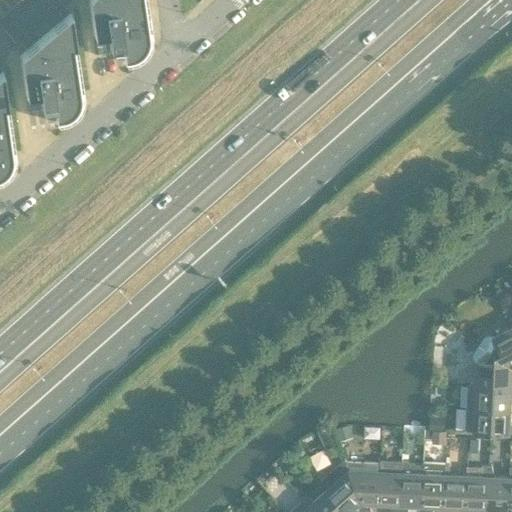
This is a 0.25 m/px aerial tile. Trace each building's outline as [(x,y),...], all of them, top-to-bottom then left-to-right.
[(146,36),(146,33),(146,30),(149,29),(144,0),(88,0),(94,38),(107,36),(109,50),(111,50),(111,49),(121,47),(123,62),(125,62),(125,58),(128,58),(131,57),(132,60),(136,59),(139,57),(142,54),(145,51),(147,48),(149,44),(150,40),(150,36),(146,36)] [(81,90),(70,13),(20,56),(26,96),(39,94),(41,110),(43,110),(43,109),(53,107),(55,122),(57,122),(57,118),(60,118),(63,117),(64,121),(68,119),(71,117),(74,114),(77,111),(79,108),(81,104),(82,100),(82,97),(78,97),(78,93),(78,90),(81,90)] [(9,150),(13,150),(2,72),(0,73),(0,178),(3,177),(6,174),(9,172),(11,168),(12,164),(13,161),(14,157),(10,157),(10,153),(9,150)] [(482,340),(479,345),(511,366),(511,326),(493,336),(489,336),(487,336),(484,338),(482,340)] [(475,385),(511,386),(511,378),(511,379),(511,376),(511,366),(479,345),(475,351),(474,353),(474,356),(475,359),(477,362),(475,385)] [(511,395),(511,386),(475,385),(467,385),(466,408),(510,410),(511,395)] [(511,424),(510,425),(510,410),(466,408),(465,431),(511,433),(511,424)] [(430,417),(430,428),(438,428),(439,418),(430,417)] [(348,426),(338,429),(341,439),(351,436),(348,426)] [(433,431),(433,441),(445,442),(445,431),(433,431)] [(318,482),(325,490),(344,511),(349,511),(353,509),(356,511),(363,511),(345,460),(344,458),(318,482)] [(378,503),(380,470),(380,462),(345,460),(363,511),(370,511),(369,507),(369,503),(378,503)] [(395,471),(380,470),(378,503),(390,504),(391,511),(399,511),(402,461),(398,461),(395,471)] [(421,506),(423,464),(414,464),(414,462),(402,461),(399,511),(407,511),(410,505),(421,506)] [(423,462),(423,464),(421,506),(433,506),(434,511),(442,511),(445,463),(423,462)] [(464,508),(466,475),(451,474),(448,463),(445,463),(442,511),(451,511),(453,507),(464,508)] [(466,467),(466,475),(464,508),(476,508),(476,511),(485,511),(488,465),(485,465),(484,467),(466,467)] [(508,510),(509,477),(494,476),(492,465),(488,465),(485,511),(495,511),(496,509),(508,510)] [(304,495),(302,497),(315,511),(344,511),(325,490),(313,500),(304,495)] [(315,511),(302,497),(299,499),(300,501),(288,511),(315,511)]
